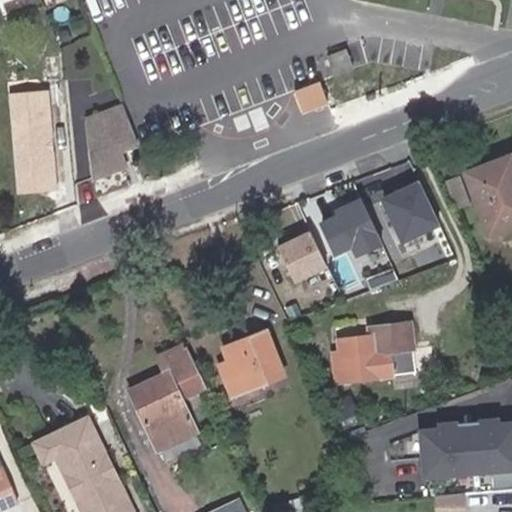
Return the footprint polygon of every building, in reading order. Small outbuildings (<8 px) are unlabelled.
[(333,74),(354,66),(346,47),(326,54),(333,74)] [(50,91),(10,94),(17,195),(57,192),(50,91)] [(85,115),(90,174),(121,162),(114,144),(133,137),(119,102),(85,115)] [(511,227),(511,164),(509,157),(463,173),(486,237),(511,227)] [(458,178),(446,183),(453,201),(466,196),(458,178)] [(439,228),(417,182),(378,201),(401,247),(439,228)] [(360,198),(333,211),(336,216),(317,225),(333,259),(350,251),(354,260),(382,247),(360,198)] [(309,231),(276,247),(294,284),(327,269),(309,231)] [(398,327),(410,352),(411,352),(409,326),(398,327)] [(389,354),(410,352),(398,327),(372,329),(373,337),(338,341),(339,353),(332,354),(335,382),(392,375),(389,354)] [(232,369),(221,373),(231,396),(283,375),(264,331),(224,348),(229,360),(232,369)] [(183,343),(153,357),(162,375),(127,392),(135,408),(142,423),(154,449),(160,446),(190,431),(191,431),(194,430),(177,396),(203,385),(183,343)] [(218,365),(221,373),(232,369),(229,360),(218,365)] [(356,414),(346,396),(334,401),(343,420),(356,414)] [(135,408),(119,416),(126,431),(142,423),(135,408)] [(436,430),(418,431),(423,482),(511,474),(511,423),(499,424),(499,419),(478,421),(479,426),(458,428),(458,423),(436,425),(436,430)] [(88,421),(35,446),(44,466),(56,460),(58,465),(71,479),(79,497),(81,511),(130,511),(118,485),(110,481),(102,465),(105,457),(88,421)] [(190,431),(160,446),(165,458),(197,444),(191,431),(190,431)] [(0,511),(6,509),(0,494),(0,489),(8,486),(0,468),(0,511)] [(71,479),(65,481),(74,499),(79,497),(71,479)] [(308,494),(275,508),(276,511),(302,511),(314,507),(308,494)] [(464,511),(465,494),(439,496),(439,511),(464,511)] [(239,511),(234,501),(211,511),(239,511)]
